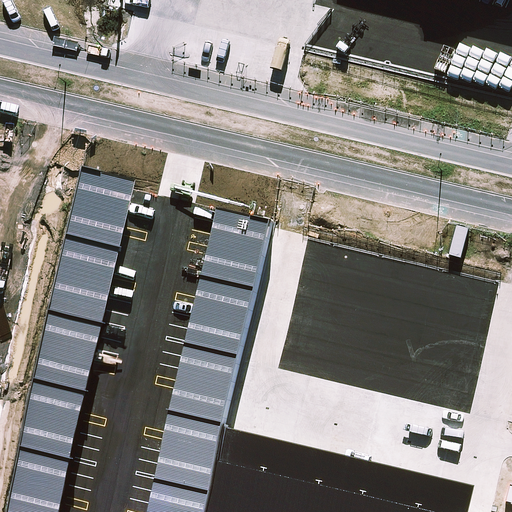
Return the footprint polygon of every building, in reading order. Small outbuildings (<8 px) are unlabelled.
[(82,177),(67,242),(118,254),(133,189),(82,177)] [(217,215),(202,279),(256,291),(271,227),(217,215)] [(67,242),(52,306),(103,318),(118,254),(67,242)] [(202,279),(188,344),(241,356),(256,291),(202,279)] [(52,306),(37,371),(88,383),(103,318),(52,306)] [(188,344),(173,408),(226,421),(241,356),(188,344)] [(37,371),(21,435),(73,447),(88,383),(37,371)] [(173,408),(158,473),(211,485),(226,421),(173,408)] [(465,511),(472,486),(236,430),(216,511),(465,511)] [(21,435),(6,500),(58,511),(73,447),(21,435)] [(158,473),(149,511),(205,511),(211,485),(158,473)] [(6,500),(3,511),(57,511),(58,511),(6,500)]
